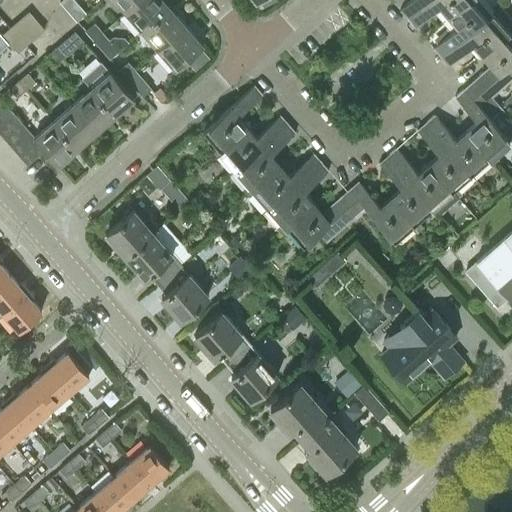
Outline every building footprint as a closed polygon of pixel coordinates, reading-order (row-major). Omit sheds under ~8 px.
[(67,10),(76,2),(74,0),(60,0),(59,1),(67,10)] [(116,0),(125,10),(136,0),(116,0)] [(142,29),(170,5),(165,0),(136,0),(125,10),(142,29)] [(409,0),(400,8),(408,17),(427,0),(409,0)] [(427,0),(408,17),(416,26),(441,5),(450,15),(467,0),(427,0)] [(484,0),(467,0),(450,15),(459,25),(434,47),(441,55),(493,10),(484,0)] [(483,53),(511,27),(511,19),(500,4),(493,10),(441,55),(449,65),(474,43),(483,53)] [(158,47),(186,23),(170,5),(142,29),(158,47)] [(17,34),(35,18),(28,10),(10,26),(17,34)] [(26,44),(44,29),(35,18),(17,34),(26,44)] [(92,38),(101,30),(94,22),(85,30),(92,38)] [(175,67),(203,42),(186,23),(158,47),(175,67)] [(8,42),(17,34),(10,26),(1,33),(8,42)] [(511,27),(483,53),(492,64),(464,88),(486,113),(498,103),(492,97),(511,79),(511,27)] [(63,56),(83,39),(75,30),(55,47),(63,56)] [(101,48),(110,40),(101,30),(92,38),(101,48)] [(17,52),(26,44),(17,34),(8,42),(17,52)] [(54,64),(63,56),(55,47),(46,55),(54,64)] [(100,59),(80,76),(89,86),(93,91),(114,115),(134,98),(113,74),(100,59)] [(126,77),(135,69),(128,60),(119,68),(126,77)] [(143,95),(152,87),(135,69),(126,77),(143,95)] [(26,88),(35,80),(27,71),(19,79),(26,88)] [(16,96),(26,88),(19,79),(9,88),(16,96)] [(239,114),(263,93),(255,84),(204,129),(217,145),(210,151),(213,154),(247,124),(239,114)] [(89,86),(71,102),(75,107),(96,131),(114,115),(93,91),(89,86)] [(161,102),(167,97),(160,88),(154,93),(161,102)] [(511,119),(498,103),(486,113),(464,88),(456,96),(477,121),(467,129),(497,163),(501,160),(494,153),(510,140),(511,142),(511,119)] [(71,102),(53,118),(57,123),(78,147),(96,131),(75,107),(71,102)] [(0,125),(14,113),(7,104),(0,110),(0,125)] [(0,133),(3,137),(22,121),(14,113),(0,125),(0,133)] [(237,167),(288,122),(282,114),(257,135),(247,124),(213,154),(216,158),(223,151),(237,167)] [(467,129),(457,138),(435,114),(427,121),(472,172),(487,159),(494,167),(497,163),(467,129)] [(53,118),(33,135),(37,139),(37,140),(45,150),(58,165),(78,147),(57,123),(53,118)] [(11,146),(30,130),(22,121),(3,137),(11,146)] [(456,186),(472,172),(427,121),(418,129),(439,153),(429,162),(460,197),(463,194),(456,186)] [(272,152),(296,131),(288,122),(237,167),(250,182),(243,189),(246,193),(281,163),(272,152)] [(19,155),(37,139),(30,130),(11,146),(19,155)] [(37,140),(37,139),(19,155),(27,165),(45,150),(37,140)] [(429,162),(418,171),(397,147),(389,154),(434,206),(450,192),(457,200),(460,197),(429,162)] [(270,205),(322,160),(315,152),(290,173),(281,163),(246,193),(249,196),(256,189),(270,205)] [(418,219),(434,206),(389,154),(380,162),(401,187),(391,195),(422,230),(425,227),(418,219)] [(305,191),(330,169),(322,160),(270,205),(283,220),(276,227),(279,231),(314,201),(305,191)] [(189,199),(171,178),(157,163),(146,173),(148,174),(160,188),(162,186),(180,207),(189,199)] [(148,174),(141,180),(150,191),(156,184),(148,174)] [(391,195),(381,204),(360,180),(351,188),(367,207),(395,239),(411,225),(418,233),(422,230),(391,195)] [(200,188),(192,195),(197,202),(205,194),(200,188)] [(327,241),(367,207),(351,188),(323,212),(314,201),(279,231),(281,234),(289,227),(304,244),(319,232),(327,241)] [(150,215),(144,220),(134,209),(107,232),(126,254),(153,230),(154,232),(160,227),(150,215)] [(511,228),(477,260),(466,270),(483,288),(496,303),(500,303),(509,295),(511,298),(511,228)] [(181,262),(154,232),(153,230),(126,254),(145,277),(150,273),(157,282),(181,262)] [(316,285),(345,258),(337,249),(308,276),(316,285)] [(242,276),(250,269),(239,257),(231,263),(242,276)] [(0,282),(10,273),(0,262),(0,282)] [(181,318),(209,294),(181,262),(157,282),(166,292),(162,295),(181,318)] [(10,273),(0,282),(0,307),(3,311),(26,291),(23,288),(24,287),(20,281),(18,283),(10,273)] [(237,286),(232,291),(236,296),(241,292),(237,286)] [(26,291),(3,311),(19,329),(41,309),(31,298),(33,296),(29,292),(27,293),(26,291)] [(294,326),(306,316),(295,304),(283,314),(294,326)] [(389,346),(382,353),(406,380),(429,360),(444,377),(464,359),(449,342),(457,335),(432,307),(424,315),(418,308),(400,324),(383,340),(389,346)] [(227,362),(250,342),(223,310),(195,334),(214,356),(219,352),(227,362)] [(79,341),(68,350),(88,373),(99,364),(79,341)] [(251,398),(278,374),(250,342),(227,362),(235,371),(231,375),(251,398)] [(50,364),(48,366),(69,390),(88,373),(68,350),(67,349),(56,359),(54,357),(48,362),(50,364)] [(39,373),(28,383),(49,407),(69,390),(48,366),(45,368),(43,366),(38,371),(39,373)] [(361,383),(348,368),(334,380),(347,395),(361,383)] [(303,436),(328,414),(300,382),(271,408),(291,431),(295,427),(303,436)] [(379,419),(389,411),(364,382),(354,391),(379,419)] [(11,397),(9,399),(30,424),(49,407),(28,383),(17,392),(15,390),(10,395),(11,397)] [(0,404),(1,406),(0,406),(0,428),(10,441),(30,424),(9,399),(6,401),(5,399),(0,403),(0,404)] [(98,424),(108,415),(100,407),(90,416),(98,424)] [(341,459),(356,446),(328,414),(303,436),(311,445),(307,449),(327,472),(329,470),(333,474),(344,463),(341,459)] [(88,433),(98,424),(90,416),(80,424),(88,433)] [(112,438),(121,430),(114,421),(104,429),(112,438)] [(0,449),(10,441),(0,428),(0,449)] [(102,446),(112,438),(104,429),(94,437),(102,446)] [(70,449),(70,448),(62,440),(51,450),(59,458),(70,449)] [(150,481),(168,465),(149,443),(131,459),(150,481)] [(50,467),(59,458),(51,450),(42,458),(50,467)] [(85,460),(78,452),(67,461),(75,469),(85,460)] [(132,496),(150,481),(131,459),(113,475),(132,496)] [(66,477),(75,469),(67,461),(59,468),(66,477)] [(21,491),(31,482),(23,474),(13,482),(21,491)] [(113,475),(95,490),(113,511),(114,511),(116,510),(118,511),(123,507),(121,506),(132,496),(113,475)] [(11,500),(21,491),(13,482),(3,491),(11,500)] [(40,499),(49,491),(42,483),(33,491),(40,499)] [(113,511),(95,490),(77,506),(81,511),(113,511)] [(30,508),(40,499),(33,491),(23,500),(30,508)]
